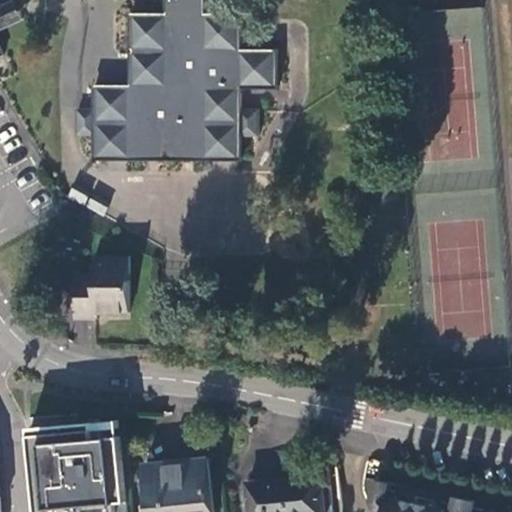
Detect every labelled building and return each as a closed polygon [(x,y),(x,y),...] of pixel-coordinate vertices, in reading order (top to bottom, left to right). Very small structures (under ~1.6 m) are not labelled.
[(98,159),(241,160),(242,136),(259,136),(259,112),(241,112),(242,88),(278,88),(278,51),(241,51),(242,16),(205,15),(204,0),(169,0),(169,15),(134,14),(134,87),(98,87),(98,111),(80,111),(80,135),(98,136),(98,159)] [(0,30),(25,19),(16,2),(0,8),(0,30)] [(426,159),(453,161),(462,11),(438,9),(436,42),(432,42),(426,159)] [(132,313),(138,313),(138,264),(104,264),(105,279),(84,279),(85,321),(130,320),(132,313)] [(137,503),(130,420),(34,428),(42,511),(93,511),(93,506),(137,503)] [(155,511),(222,511),(216,455),(150,463),(155,511)] [(335,511),(332,475),(251,483),(254,511),(335,511)] [(511,511),(511,510),(378,483),(374,504),(379,511),(511,511)]
